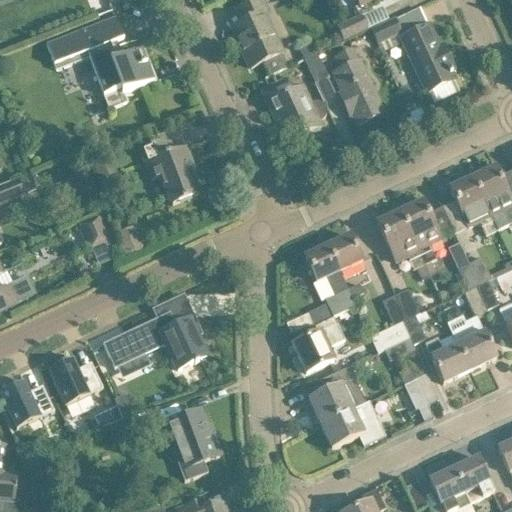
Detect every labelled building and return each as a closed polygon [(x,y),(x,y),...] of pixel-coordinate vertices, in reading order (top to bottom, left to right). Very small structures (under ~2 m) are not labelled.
[(76,0),(79,10),(105,5),(104,0),(76,0)] [(244,26),(232,31),(250,71),(264,65),(281,57),(262,17),(267,15),(261,1),(237,12),(244,26)] [(451,73),(454,72),(446,57),(442,59),(428,28),(427,29),(419,11),(371,35),(378,48),(400,38),(427,95),(453,83),(450,77),(452,76),(451,73)] [(337,30),(343,43),(367,32),(361,19),(337,30)] [(122,61),(116,45),(123,42),(116,21),(97,28),(46,48),(56,74),(89,61),(108,112),(127,106),(123,97),(154,85),(141,53),(122,61)] [(334,77),(347,104),(343,106),(349,119),(353,117),(357,128),(382,116),(374,98),(352,52),(335,60),(341,73),(334,77)] [(317,57),(304,62),(315,87),(328,81),(317,57)] [(279,85),(261,94),(278,131),(285,128),(292,143),(309,135),(311,135),(312,136),(314,136),(315,136),(316,135),(318,135),(319,134),(320,133),(321,132),(321,130),(322,129),(326,127),(326,126),(320,129),(318,124),(322,122),(324,120),(326,117),(326,114),(325,112),(324,109),(323,108),(321,106),(319,105),(317,105),(315,105),(312,106),(311,107),(302,90),(291,95),(286,82),(279,85)] [(400,92),(407,107),(415,104),(410,91),(408,92),(407,88),(400,92)] [(152,183),(161,180),(172,209),(199,198),(186,165),(190,163),(184,150),(168,156),(163,143),(139,152),(152,183)] [(94,170),(99,183),(117,176),(112,164),(94,170)] [(497,234),(509,228),(502,215),(511,209),(511,207),(506,195),(504,189),(495,171),(473,182),(490,220),(491,220),(497,234)] [(86,172),(72,177),(81,201),(95,195),(86,172)] [(0,189),(0,207),(36,193),(30,178),(17,184),(17,183),(0,189)] [(473,182),(450,193),(455,204),(468,231),(480,225),(482,230),(481,231),(485,239),(497,234),(491,220),(490,220),(473,182)] [(422,206),(400,216),(430,280),(436,277),(430,265),(436,262),(430,250),(441,244),(422,206)] [(430,280),(400,216),(377,227),(388,251),(395,267),(408,261),(414,273),(416,272),(422,284),(430,280)] [(79,234),(83,243),(86,244),(89,253),(111,244),(100,219),(79,228),(81,233),(79,234)] [(120,233),(125,256),(144,252),(139,229),(120,233)] [(350,240),(328,250),(340,275),(362,264),(350,240)] [(307,317),(313,329),(332,320),(333,321),(356,310),(352,302),(353,302),(348,293),(339,275),(340,275),(328,250),(305,261),(316,286),(324,303),(325,303),(327,307),(307,317)] [(482,262),(468,268),(478,289),(494,282),(511,273),(511,264),(504,268),(505,272),(490,279),(482,262)] [(468,268),(458,273),(468,293),(477,290),(478,289),(468,268)] [(24,283),(0,294),(0,276),(2,276),(0,272),(0,313),(31,299),(24,283)] [(478,289),(477,290),(488,313),(498,309),(496,304),(503,301),(494,282),(478,289)] [(348,293),(353,302),(363,297),(359,288),(348,293)] [(468,295),(464,297),(474,319),(474,320),(476,319),(488,313),(477,290),(468,293),(468,295)] [(408,294),(395,300),(406,323),(414,319),(415,319),(419,317),(408,294)] [(393,329),(402,325),(406,323),(395,300),(382,306),(393,329)] [(511,310),(510,307),(499,313),(504,325),(508,334),(511,343),(511,310)] [(419,317),(415,319),(418,326),(429,321),(425,314),(419,317)] [(178,374),(194,366),(195,367),(199,365),(199,364),(207,360),(191,328),(193,327),(190,320),(175,327),(170,316),(102,347),(114,373),(166,349),(178,374)] [(414,319),(406,323),(402,325),(410,342),(413,349),(426,343),(418,326),(415,319),(414,319)] [(332,320),(313,329),(317,337),(292,349),(306,377),(335,364),(330,352),(344,345),(333,321),(332,320)] [(457,347),(469,374),(496,362),(484,335),(483,336),(478,324),(451,336),(457,347)] [(370,340),(378,357),(384,354),(410,342),(402,325),(393,329),(370,340)] [(410,342),(384,354),(389,365),(415,353),(413,349),(410,342)] [(469,374),(457,347),(442,354),(436,342),(424,348),(430,359),(429,360),(442,387),(469,374)] [(74,364),(49,376),(67,412),(105,393),(92,368),(80,374),(74,364)] [(324,395),(307,403),(319,428),(353,412),(364,407),(347,371),(319,384),(324,395)] [(418,391),(427,409),(438,404),(429,385),(426,378),(415,383),(418,391)] [(26,388),(1,400),(19,436),(57,417),(44,392),(32,399),(26,388)] [(125,397),(114,402),(117,409),(123,422),(124,424),(135,420),(125,397)] [(353,412),(319,428),(331,454),(357,442),(361,451),(384,441),(367,405),(364,407),(353,412)] [(117,409),(94,420),(99,431),(123,422),(117,409)] [(427,409),(418,413),(424,425),(433,421),(427,409)] [(120,426),(125,439),(155,427),(156,427),(151,414),(135,420),(124,424),(120,426)] [(180,422),(167,427),(173,441),(178,454),(173,455),(185,486),(207,477),(202,466),(220,459),(213,440),(209,442),(199,415),(180,422)] [(511,445),(497,452),(506,470),(509,477),(510,476),(511,481),(511,445)] [(28,446),(18,451),(23,460),(33,456),(28,446)] [(0,504),(1,505),(0,511),(36,511),(25,510),(26,506),(14,505),(17,478),(5,477),(8,450),(0,448),(0,504)] [(477,461),(453,473),(469,507),(493,496),(488,486),(489,486),(477,461)] [(79,472),(64,478),(70,495),(85,489),(79,472)] [(459,511),(469,507),(453,473),(429,484),(441,509),(442,511),(459,511)] [(405,491),(414,511),(421,511),(428,509),(417,486),(405,491)] [(356,511),(384,511),(376,493),(361,500),(365,508),(356,511)] [(225,511),(223,505),(205,511),(202,503),(185,509),(185,510),(180,511),(225,511)]
